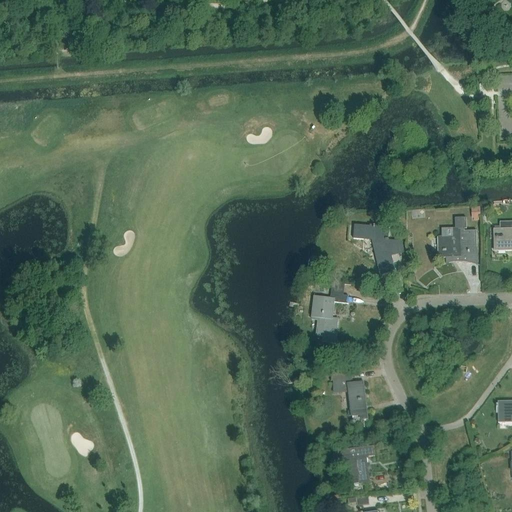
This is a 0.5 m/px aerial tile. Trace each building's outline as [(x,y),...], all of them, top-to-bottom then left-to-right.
[(77,39),(74,37),(71,37),(69,40),(68,43),(72,46),(76,46),(78,43),(77,39)] [(434,258),(434,259),(447,259),(447,264),(446,264),(455,263),(455,258),(469,258),(469,262),(476,262),(476,263),(477,263),(477,249),(477,231),(476,231),(476,232),(463,233),(463,229),(465,229),(467,229),(466,218),(458,218),(458,229),(442,229),(442,230),(443,230),(452,230),(452,238),(443,238),(440,238),(440,258),(438,258),(434,258)] [(511,222),(500,223),(500,230),(500,237),(497,237),(497,239),(498,239),(498,252),(511,252),(511,247),(511,246),(511,222)] [(370,228),(355,227),(354,241),(379,243),(382,255),(376,257),(381,278),(397,273),(392,252),(394,252),(392,242),(389,242),(390,229),(370,227),(370,228)] [(325,317),(323,337),(322,343),(332,344),(332,341),(336,341),(339,321),(331,320),(332,315),(333,315),(334,305),(347,306),(348,298),(344,297),(331,296),(330,300),(314,298),(312,316),(325,317)] [(350,375),(332,377),(330,384),(332,384),(334,394),(349,393),(351,412),(348,412),(349,417),(352,417),(352,418),(361,417),(361,421),(368,421),(365,392),(363,393),(362,384),(351,385),(350,375)] [(511,401),(498,402),(498,405),(496,405),(496,408),(498,408),(498,423),(499,423),(499,420),(507,420),(507,421),(511,421),(511,401)] [(375,447),(333,452),(333,453),(337,452),(338,460),(346,459),(346,460),(350,487),(370,484),(367,458),(367,456),(373,455),(372,448),(375,448),(375,447)]
